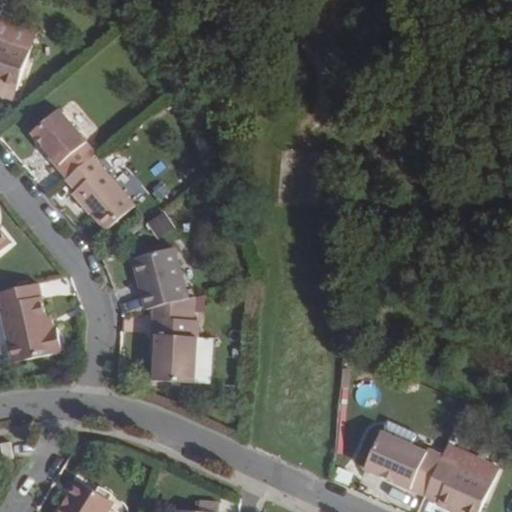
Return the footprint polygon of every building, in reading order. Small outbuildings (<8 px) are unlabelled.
[(0,17),(0,36),(33,48),(39,31),(0,17)] [(0,82),(19,89),(33,48),(0,36),(0,82)] [(19,89),(0,82),(0,91),(16,97),(19,89)] [(62,163),(59,166),(70,180),(96,157),(99,155),(62,111),(36,133),(62,163)] [(96,157),(70,180),(79,191),(75,194),(87,207),(89,206),(109,231),(138,207),(96,157)] [(0,255),(13,245),(0,228),(0,255)] [(177,248),(136,259),(149,310),(190,299),(177,248)] [(52,331),(40,283),(0,292),(0,306),(1,306),(15,364),(65,352),(60,328),(52,331)] [(202,319),(157,318),(156,336),(161,336),(161,361),(160,381),(200,382),(202,319)] [(452,424),(457,408),(439,402),(433,417),(452,424)] [(385,430),(366,468),(426,496),(443,459),(444,456),(385,430)] [(9,443),(2,444),(5,461),(15,458),(11,442),(9,443)] [(443,459),(426,496),(439,502),(438,505),(453,511),(480,511),(500,469),(449,446),(444,456),(443,459)] [(65,506),(67,508),(82,483),(80,481),(65,506)] [(111,511),(117,503),(113,501),(98,492),(82,483),(67,508),(65,506),(61,511),(111,511)] [(101,487),(98,492),(113,501),(116,497),(101,487)] [(201,502),(200,511),(220,511),(221,503),(201,502)]
